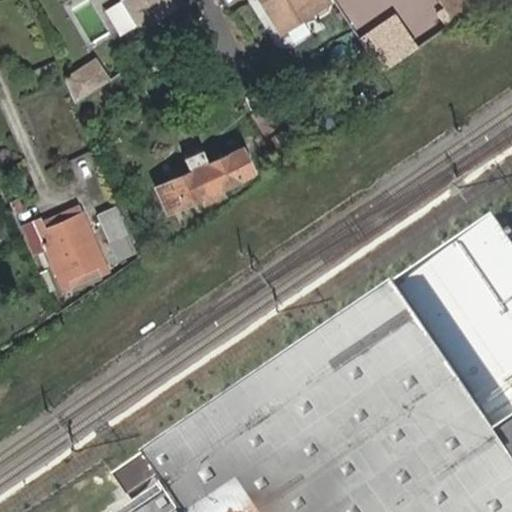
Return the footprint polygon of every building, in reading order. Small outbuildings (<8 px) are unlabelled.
[(113,0),(101,9),(111,24),(128,13),(118,0),(113,0)] [(118,0),(128,13),(147,0),(118,0)] [(317,11),(333,2),(331,0),(267,0),(269,3),(268,9),(284,35),(309,21),(303,10),(313,4),(317,11)] [(440,0),(452,19),(481,0),(440,0)] [(359,32),(383,68),(419,44),(395,8),(359,32)] [(71,103),(105,79),(91,59),(61,79),(71,103)] [(221,194),(218,188),(251,173),(239,147),(202,163),(197,151),(184,158),(189,169),(155,184),(166,212),(197,198),(200,204),(221,194)] [(83,212),(79,203),(39,219),(44,229),(83,212)] [(122,235),(126,233),(115,205),(97,213),(109,241),(122,235)] [(63,289),(107,269),(83,212),(44,229),(39,219),(24,226),(34,251),(43,246),(63,289)] [(262,374),(147,453),(162,475),(190,456),(445,282),(511,236),(511,235),(497,214),(425,263),(262,374)] [(117,259),(129,253),(122,235),(109,241),(117,259)] [(511,511),(511,236),(445,282),(190,456),(162,475),(168,484),(126,511),(511,511)]
